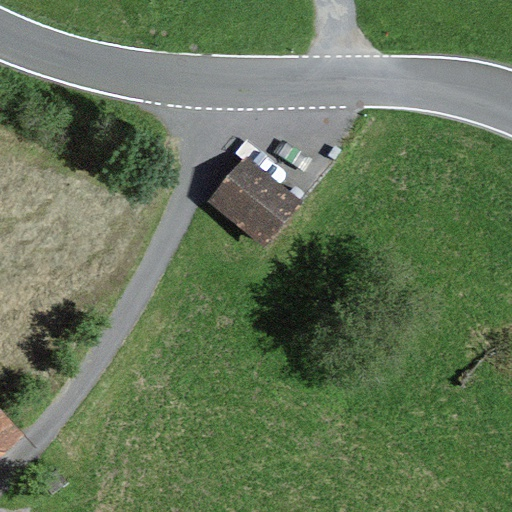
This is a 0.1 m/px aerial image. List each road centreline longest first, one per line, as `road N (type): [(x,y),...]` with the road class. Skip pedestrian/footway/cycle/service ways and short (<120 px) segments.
road 1 (track): [(228,81),(155,262),(63,405),(0,465)]
road 2 (tertiary): [(0,31),(107,67),(228,81),(342,81)]
road 3 (tertiary): [(342,81),(411,81),(511,102)]
